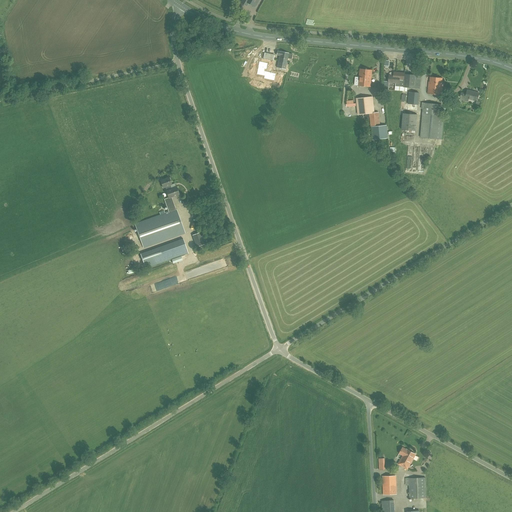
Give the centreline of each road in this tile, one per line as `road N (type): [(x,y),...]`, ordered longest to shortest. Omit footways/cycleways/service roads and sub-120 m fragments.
road 1 (secondary): [(511,69),(444,53),(265,37),(181,7)]
road 2 (unclassified): [(14,511),(278,348)]
road 3 (unclassified): [(278,348),(177,63)]
road 4 (unclassified): [(278,348),(511,205)]
road 5 (unclassified): [(0,100),(177,63)]
road 6 (unclassified): [(511,478),(370,401)]
